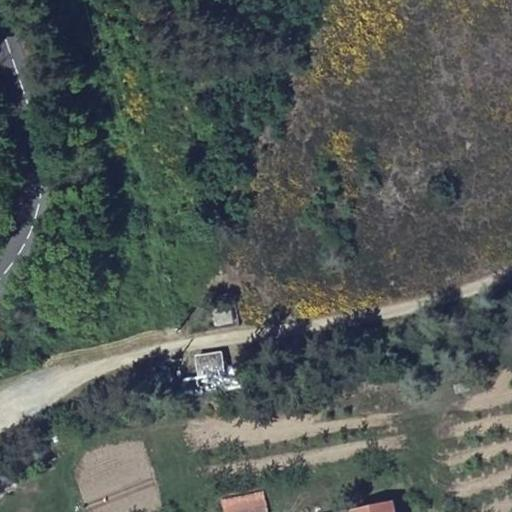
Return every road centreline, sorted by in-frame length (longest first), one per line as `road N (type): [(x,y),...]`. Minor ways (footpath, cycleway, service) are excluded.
road 1 (secondary): [(0,278),(33,232),(43,190),(38,142),(0,14)]
road 2 (unclassified): [(0,417),(90,370),(265,333)]
road 3 (track): [(265,333),(450,295),(511,272)]
